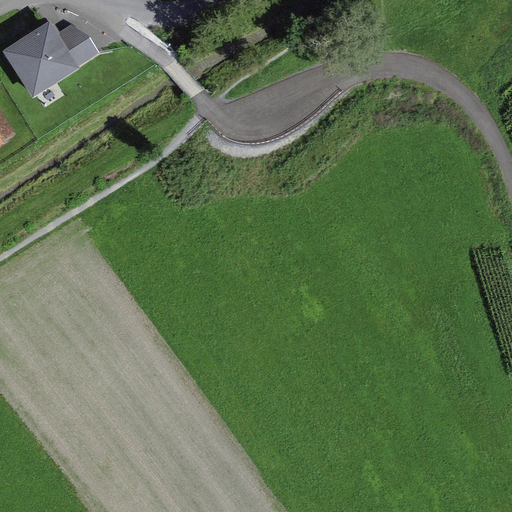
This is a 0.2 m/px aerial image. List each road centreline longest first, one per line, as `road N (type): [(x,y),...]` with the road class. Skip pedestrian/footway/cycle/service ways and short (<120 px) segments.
road 1 (track): [(511,157),(488,114),(447,72),(394,57),(329,67),(243,104),(212,107)]
road 2 (track): [(212,107),(162,158),(0,260)]
road 3 (track): [(357,7),(212,107)]
